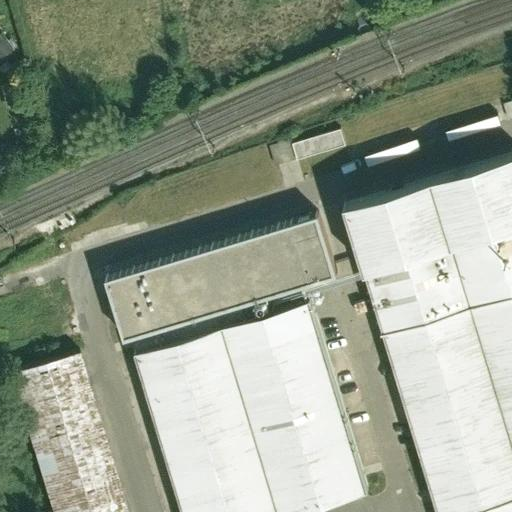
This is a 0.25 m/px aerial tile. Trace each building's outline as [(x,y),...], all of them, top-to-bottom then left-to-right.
[(0,59),(14,50),(2,32),(0,32),(0,59)] [(18,82),(4,85),(8,103),(22,100),(18,82)] [(346,143),(341,127),(292,142),(297,158),(346,143)] [(277,164),(297,157),(291,139),(269,145),(275,164),(277,164)] [(383,325),(511,286),(511,151),(346,202),(383,325)] [(278,511),(368,485),(332,366),(306,280),(338,271),(319,210),(107,274),(125,335),(131,333),(185,511),(278,511)] [(43,268),(12,276),(13,280),(0,283),(0,300),(48,289),(43,268)] [(440,511),(447,511),(511,492),(511,286),(383,325),(440,511)] [(128,511),(79,348),(10,368),(53,511),(128,511)] [(511,511),(511,492),(447,511),(511,511)]
